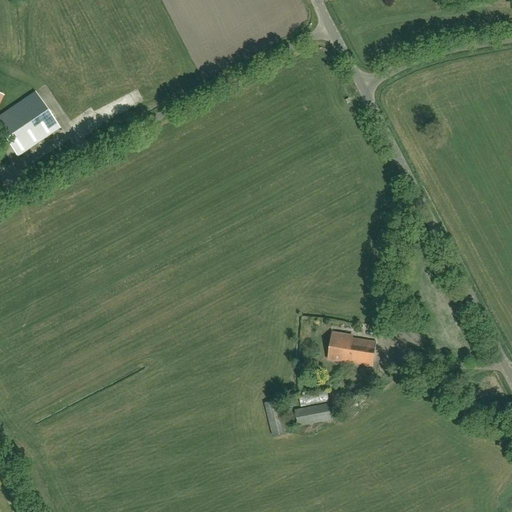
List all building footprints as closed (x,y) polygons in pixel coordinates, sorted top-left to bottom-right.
[(0,131),(17,156),(59,128),(40,100),(0,126),(0,131)] [(2,224),(0,231),(0,240),(8,242),(13,227),(2,224)] [(394,330),(418,352),(427,342),(403,320),(394,330)] [(372,367),(376,342),(349,338),(350,335),(332,333),(328,360),(372,367)] [(287,434),(278,400),(264,403),(273,438),(287,434)] [(329,404),(295,410),(298,427),(332,420),(329,404)]
